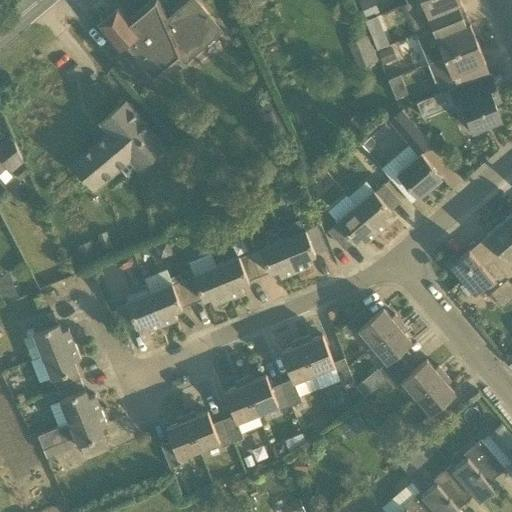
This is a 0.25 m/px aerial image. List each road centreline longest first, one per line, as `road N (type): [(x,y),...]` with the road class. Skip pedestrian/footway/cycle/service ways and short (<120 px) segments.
road 1 (residential): [(87,299),(126,379),(399,266)]
road 2 (residential): [(511,401),(399,266)]
road 3 (residential): [(399,266),(511,168)]
